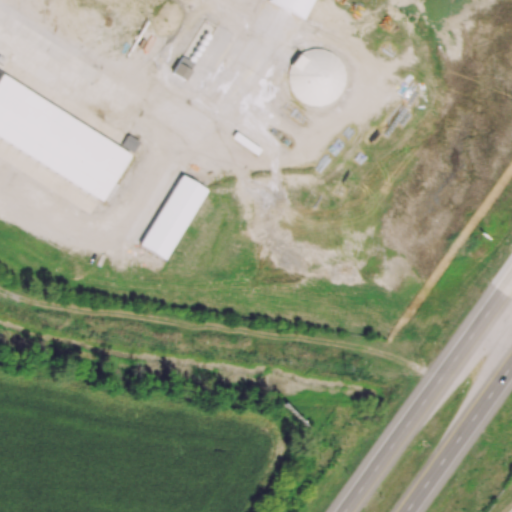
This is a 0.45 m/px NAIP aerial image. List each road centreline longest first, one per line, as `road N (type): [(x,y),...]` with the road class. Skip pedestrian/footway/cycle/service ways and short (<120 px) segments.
road 1 (motorway): [(511,286),(344,511)]
road 2 (motorway): [(407,511),(511,360)]
